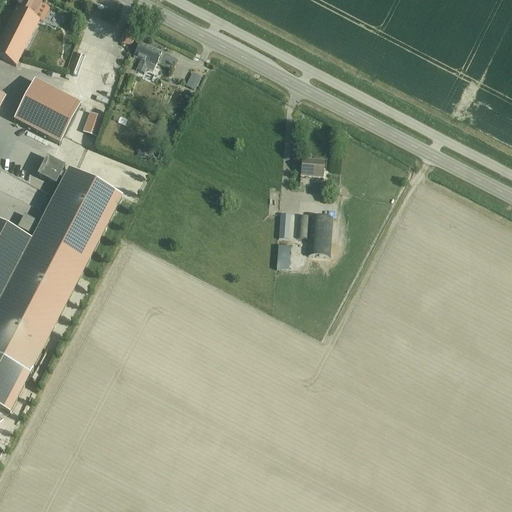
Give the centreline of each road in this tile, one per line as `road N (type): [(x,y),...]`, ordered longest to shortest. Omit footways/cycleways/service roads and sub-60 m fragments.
road 1 (unclassified): [(435,135),(216,22)]
road 2 (tertiary): [(425,152),(207,39)]
road 3 (unknown): [(132,0),(87,62),(64,79),(10,75)]
